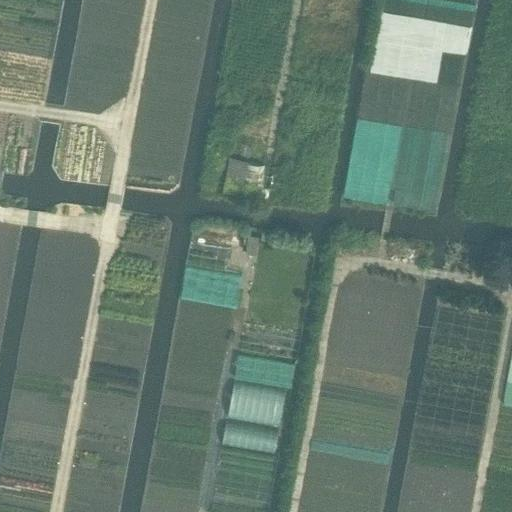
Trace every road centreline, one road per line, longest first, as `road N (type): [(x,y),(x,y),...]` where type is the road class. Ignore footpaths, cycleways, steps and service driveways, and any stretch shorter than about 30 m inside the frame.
road 1 (unknown): [(132,87),(60,511)]
road 2 (unknown): [(0,69),(132,87)]
